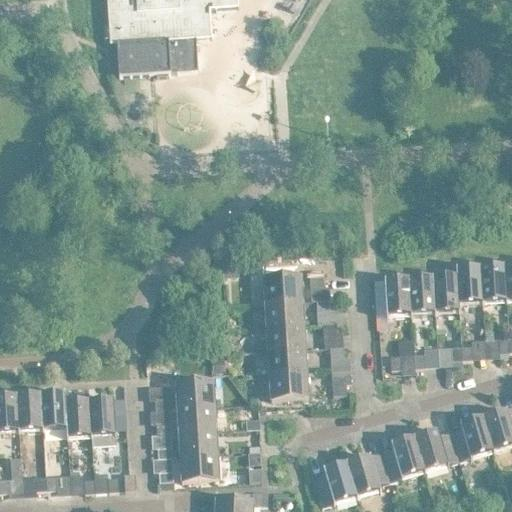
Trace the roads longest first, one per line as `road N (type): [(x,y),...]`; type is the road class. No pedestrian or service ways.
road 1 (residential): [(382,417),(364,252)]
road 2 (residential): [(382,417),(511,378)]
road 3 (residential): [(186,511),(186,501),(76,508)]
